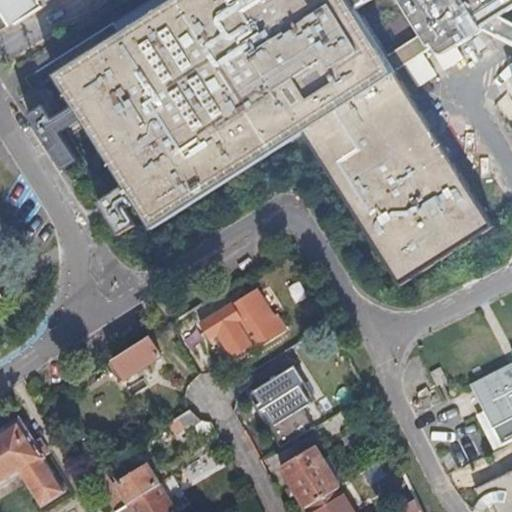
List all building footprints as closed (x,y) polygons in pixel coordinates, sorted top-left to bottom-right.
[(0,0),(16,26),(43,8),(40,3),(44,0),(0,0)] [(178,0),(147,19),(57,76),(120,181),(96,197),(117,230),(131,221),(119,199),(128,193),(149,226),(242,168),(300,131),(349,212),(394,286),(488,227),(444,152),(398,76),(434,53),(433,51),(436,49),(436,54),(441,57),(445,59),(447,58),(487,35),(481,24),(493,17),(490,13),(509,0),(178,0)] [(487,35),(511,47),(511,26),(493,17),(481,24),(487,35)] [(257,291),(202,325),(212,340),(220,335),(235,359),(253,347),(260,343),(263,348),(286,333),(276,316),(274,318),(257,291)] [(150,338),(113,361),(127,380),(162,358),(150,338)] [(253,347),(256,352),(263,348),(260,343),(253,347)] [(511,365),(468,387),(491,430),(511,419),(511,365)] [(268,431),(279,450),(313,430),(302,411),(311,405),(290,371),(250,396),(259,412),(264,409),(275,427),(268,431)] [(190,412),(169,425),(178,438),(196,427),(199,431),(201,430),(206,439),(215,433),(210,424),(205,423),(199,421),(192,416),(190,412)] [(0,487),(20,474),(42,508),(66,492),(44,458),(48,455),(40,441),(35,443),(20,421),(0,433),(0,487)] [(306,508),(340,488),(315,448),(281,469),(306,508)] [(91,453),(80,460),(90,475),(100,469),(91,453)] [(129,504),(158,486),(147,467),(117,486),(129,504)] [(90,475),(103,495),(113,489),(100,469),(90,475)] [(511,511),(511,473),(475,491),(481,501),(489,497),(496,511),(511,511)] [(174,511),(158,486),(129,504),(116,511),(174,511)] [(354,511),(340,488),(306,508),(308,511),(354,511)] [(420,511),(415,500),(409,503),(396,510),(397,511),(420,511)]
